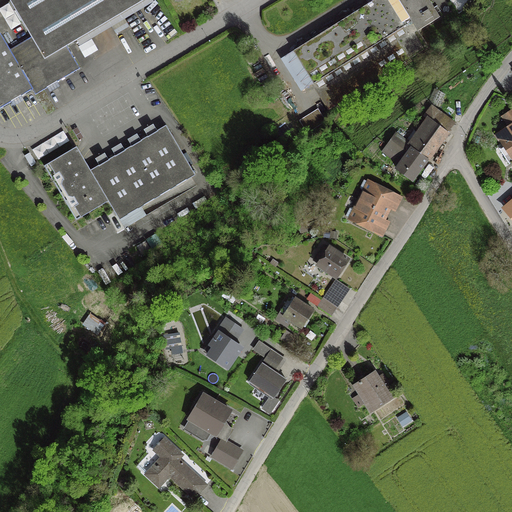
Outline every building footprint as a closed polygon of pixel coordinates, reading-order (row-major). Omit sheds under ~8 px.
[(7,0),(30,37),(9,50),(8,50),(31,89),(31,90),(34,95),(79,69),(65,46),(143,0),(7,0)] [(427,0),(372,0),(292,51),(329,109),(427,47),(417,31),(438,17),(427,0)] [(476,0),(449,0),(449,1),(457,14),(477,1),(476,0)] [(0,107),(31,90),(31,89),(8,50),(9,50),(0,35),(0,107)] [(449,100),(441,93),(433,103),(441,110),(449,100)] [(317,109),(298,121),(306,133),(324,122),(317,109)] [(395,169),(411,180),(446,132),(427,118),(407,144),(394,134),(381,152),(391,159),(395,153),(403,159),(401,162),(398,160),(396,162),(399,164),(395,169)] [(498,148),(509,164),(511,162),(511,124),(496,136),(502,145),(498,148)] [(43,166),(75,220),(107,201),(118,220),(194,175),(164,125),(156,131),(147,137),(146,136),(139,140),(140,141),(130,147),(130,146),(123,150),(124,151),(114,156),(114,155),(107,159),(107,160),(98,166),(97,165),(89,170),(75,147),(43,166)] [(67,133),(34,148),(39,158),(72,143),(67,133)] [(366,191),(363,191),(358,200),(384,213),(387,208),(386,207),(392,195),(393,196),(393,195),(385,191),(385,188),(380,186),(378,187),(370,183),(369,184),(370,184),(366,191)] [(381,219),(384,213),(358,200),(354,209),(355,213),(352,220),(359,224),(359,226),(365,229),(367,228),(374,232),(375,231),(374,231),(381,219)] [(511,202),(499,213),(511,228),(511,202)] [(318,263),(317,265),(334,276),(345,259),(329,248),(328,250),(322,246),(313,260),(318,263)] [(340,301),(326,291),(321,299),(335,308),(340,301)] [(311,310),(294,299),(292,301),(288,298),(279,311),(283,314),(283,315),(300,327),(311,310)] [(330,315),(335,308),(321,299),(316,306),(330,315)] [(229,368),(244,347),(221,331),(206,352),(229,368)] [(168,335),(171,354),(181,352),(177,333),(168,335)] [(248,381),(273,398),(285,380),(261,363),(260,363),(248,381)] [(358,407),(364,403),(369,411),(391,398),(382,384),(385,382),(382,376),(378,379),(373,371),(352,385),(358,394),(352,398),(358,407)] [(200,425),(195,433),(196,436),(202,439),(205,439),(209,431),(219,437),(218,438),(224,442),(228,436),(222,433),(227,426),(226,425),(222,420),(228,410),(202,395),(188,418),(200,425)] [(405,412),(398,416),(404,425),(410,421),(405,412)] [(153,450),(160,457),(144,474),(153,483),(164,472),(192,498),(205,485),(167,450),(171,446),(163,439),(159,443),(157,441),(155,444),(157,445),(153,450)]
